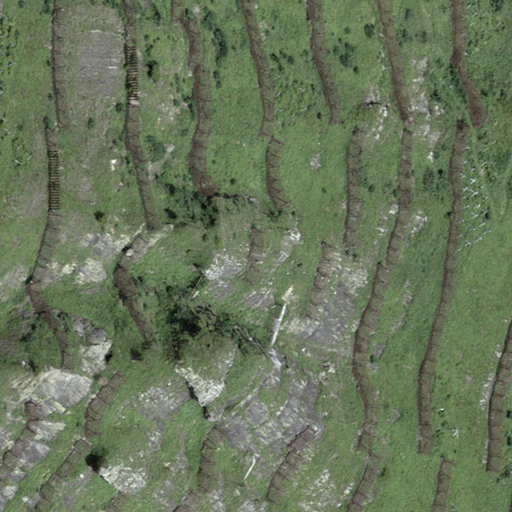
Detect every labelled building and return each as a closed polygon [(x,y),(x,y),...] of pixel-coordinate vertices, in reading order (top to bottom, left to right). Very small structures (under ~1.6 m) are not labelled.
[(263,281),(267,234),(247,233),(244,280),(263,281)] [(325,244),(319,271),(331,273),(337,247),(325,244)] [(115,372),(78,423),(95,435),(132,384),(115,372)] [(0,498),(49,413),(36,405),(0,467),(0,498)] [(52,511),(57,493),(98,447),(82,434),(82,436),(73,446),(71,452),(42,484),(39,497),(25,511),(52,511)] [(447,503),(458,460),(442,456),(432,499),(447,503)]
